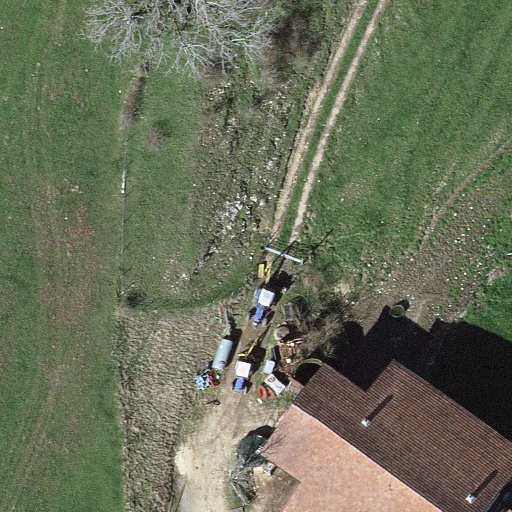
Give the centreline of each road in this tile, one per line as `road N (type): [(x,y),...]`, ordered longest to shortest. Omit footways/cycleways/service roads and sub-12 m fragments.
road 1 (track): [(375,0),(236,395)]
road 2 (track): [(217,511),(216,465),(236,395)]
